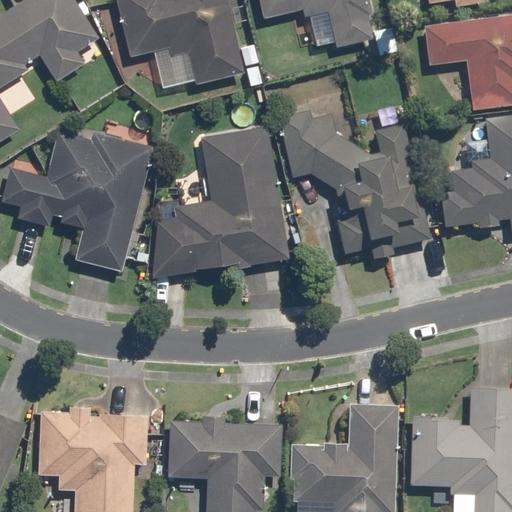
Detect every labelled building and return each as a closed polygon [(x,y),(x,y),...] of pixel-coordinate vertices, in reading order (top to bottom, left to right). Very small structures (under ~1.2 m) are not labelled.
[(93,40),(67,0),(15,0),(0,10),(0,139),(14,131),(0,109),(0,87),(36,64),(50,85),(79,66),(71,54),(93,40)] [(239,74),(221,0),(109,0),(123,58),(148,52),(158,93),(239,74)] [(373,39),(363,0),(251,0),(257,22),(294,13),(296,19),(322,13),(331,49),(373,39)] [(422,0),(423,5),(446,2),(447,9),(482,3),(481,0),(422,0)] [(511,14),(418,27),(423,67),(460,62),(467,112),(511,106),(511,14)] [(302,110),(271,117),(285,179),(305,174),(323,186),(338,255),(364,250),(366,261),(426,248),(399,122),(367,129),(372,154),(363,156),(332,135),(327,115),(304,120),(302,110)] [(511,232),(511,114),(477,119),(482,158),(444,163),(447,192),(434,193),(439,229),(502,221),(503,233),(511,232)] [(283,259),(260,127),(194,138),(206,202),(169,208),(171,218),(151,221),(144,283),(283,259)] [(68,263),(116,274),(146,148),(85,134),(84,140),(50,132),(40,174),(4,165),(0,182),(0,204),(14,208),(12,219),(75,234),(68,263)] [(508,511),(511,421),(511,389),(464,388),(462,419),(406,417),(403,489),(446,490),(444,511),(508,511)] [(388,511),(393,406),(343,405),(342,444),(284,442),(281,511),(388,511)] [(142,415),(33,412),(31,477),(50,478),(50,492),(68,492),(67,511),(127,511),(129,467),(140,467),(142,415)] [(0,418),(0,478),(21,427),(0,418)] [(276,426),(163,420),(160,479),(198,481),(196,511),(258,511),(260,478),(273,479),(276,426)]
